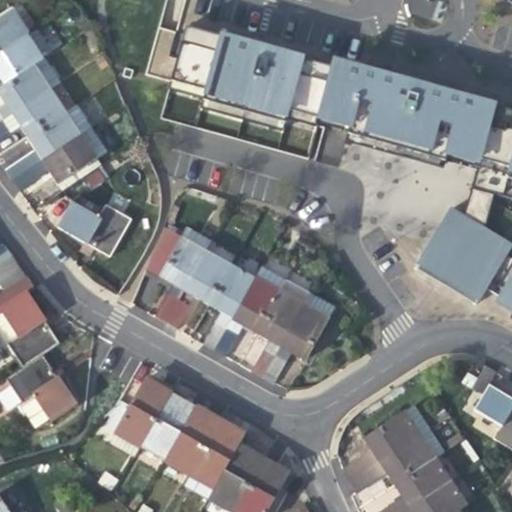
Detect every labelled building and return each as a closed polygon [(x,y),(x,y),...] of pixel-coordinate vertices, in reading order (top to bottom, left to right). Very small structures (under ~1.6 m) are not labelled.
[(166,0),(145,74),(171,81),(177,60),(169,57),(177,32),(185,0),(166,0)] [(0,53),(27,36),(11,13),(0,20),(0,53)] [(171,81),(206,91),(221,38),(186,28),(184,35),(177,60),(171,81)] [(27,36),(0,53),(0,82),(2,86),(41,61),(52,53),(37,30),(27,36)] [(169,57),(177,60),(184,35),(177,32),(169,57)] [(221,38),(206,91),(203,100),(285,123),(286,119),(288,111),(302,60),(304,54),(287,49),(286,55),(264,49),(254,47),(256,42),(256,41),(223,32),(221,38)] [(318,119),(319,116),(332,68),(302,60),(288,111),(318,119)] [(0,100),(2,105),(10,116),(50,90),(57,85),(41,61),(2,86),(0,87),(0,100)] [(332,68),(319,116),(350,124),(348,132),(347,135),(445,162),(476,170),(493,107),(463,98),(464,93),(431,83),(429,89),(398,80),(400,75),(367,65),(365,71),(334,63),(332,68)] [(169,90),(203,100),(206,91),(171,81),(169,90)] [(50,90),(10,116),(17,126),(21,133),(25,138),(65,112),(50,90)] [(283,132),(285,123),(203,100),(201,109),(283,132)] [(0,122),(10,116),(2,105),(0,106),(0,122)] [(33,151),(40,162),(91,128),(75,105),(65,112),(25,138),(29,145),(33,151)] [(511,199),(511,180),(507,180),(511,162),(511,111),(493,107),(476,170),(471,188),(493,194),(511,199)] [(316,127),(317,123),(318,119),(288,111),(286,119),(316,127)] [(0,136),(17,126),(10,116),(0,122),(0,136)] [(317,123),(348,132),(350,124),(319,116),(318,119),(317,123)] [(91,128),(40,162),(47,172),(51,178),(55,185),(56,184),(93,160),(106,151),(91,128)] [(443,168),(445,162),(347,135),(346,142),(443,168)] [(12,181),(40,162),(33,151),(4,169),(12,181)] [(61,192),(81,179),(98,168),(93,160),(56,184),(61,192)] [(47,172),(40,162),(12,181),(19,191),(47,172)] [(100,166),(98,168),(81,179),(89,191),(108,178),(100,166)] [(471,188),(462,218),(484,230),(493,194),(471,188)] [(72,202),(57,229),(85,244),(109,258),(130,220),(102,204),(96,216),(72,202)] [(484,230),(462,218),(449,210),(414,269),(475,305),(485,288),(505,254),(510,246),(484,230)] [(179,237),(205,251),(211,241),(184,227),(179,237)] [(183,292),(205,251),(179,237),(157,277),(166,282),(172,285),(183,292)] [(0,248),(0,263),(11,256),(4,246),(0,248)] [(205,251),(183,292),(195,298),(200,301),(207,305),(230,264),(205,251)] [(485,288),(500,297),(511,277),(511,258),(505,254),(485,288)] [(0,278),(18,267),(11,256),(0,263),(0,278)] [(220,311),(231,317),(253,277),(230,264),(207,305),(215,309),(220,311)] [(253,277),(278,291),(284,280),(259,266),(253,277)] [(25,277),(18,267),(0,278),(0,283),(4,290),(25,277)] [(32,288),(25,277),(4,290),(12,301),(26,292),(32,288)] [(278,291),(253,277),(231,317),(244,325),(249,328),(256,331),(278,291)] [(511,277),(500,297),(498,300),(511,308),(511,314),(510,318),(511,319),(511,277)] [(284,280),(278,291),(301,303),(307,293),(284,280)] [(165,325),(183,292),(172,285),(154,319),(165,325)] [(0,334),(3,339),(41,314),(34,304),(26,292),(12,301),(4,290),(0,293),(0,334)] [(279,344),(301,303),(278,291),(256,331),(262,334),(267,337),(279,344)] [(195,298),(183,292),(165,325),(176,331),(195,298)] [(301,303),(279,344),(291,350),(298,354),(305,358),(327,317),(301,303)] [(213,350),(231,317),(220,311),(202,344),(213,350)] [(41,314),(3,339),(22,368),(42,354),(59,343),(41,314)] [(244,325),(231,317),(213,350),(226,358),(244,325)] [(261,377),(279,344),(267,337),(249,370),(261,377)] [(291,350),(279,344),(261,377),(273,383),(291,350)] [(14,393),(52,369),(42,354),(22,368),(5,379),(14,393)] [(52,369),(14,393),(39,429),(76,405),(63,385),(52,369)] [(472,390),(485,397),(491,387),(498,377),(485,369),(472,390)] [(104,426),(141,447),(170,394),(158,387),(146,381),(131,408),(118,401),(111,413),(104,426)] [(501,429),(511,410),(511,399),(491,387),(485,397),(476,413),(501,429)] [(141,447),(165,460),(194,407),(184,401),(170,394),(141,447)] [(165,460),(190,473),(219,420),(208,414),(194,407),(165,460)] [(511,410),(501,429),(494,440),(511,450),(511,410)] [(375,451),(381,461),(422,434),(407,413),(367,440),(372,447),(375,451)] [(190,473),(215,487),(239,443),(244,433),(232,427),(219,420),(190,473)] [(422,434),(381,461),(389,472),(392,477),(396,484),(437,457),(422,434)] [(239,443),(215,487),(240,500),(263,456),(253,450),(239,443)] [(352,480),(381,461),(375,451),(345,471),(352,480)] [(263,456),(240,500),(261,511),(266,511),(289,470),(277,463),(263,456)] [(404,496),(411,507),(452,480),(437,457),(396,484),(400,490),(404,496)] [(389,472),(381,461),(352,480),(359,492),(389,472)] [(99,486),(114,496),(122,482),(107,472),(99,486)] [(207,501),(215,487),(190,473),(182,488),(207,501)] [(452,480),(411,507),(415,511),(458,511),(460,511),(469,505),(452,480)] [(233,511),(240,500),(215,487),(207,501),(227,511),(233,511)] [(403,511),(411,507),(404,496),(379,511),(403,511)] [(0,511),(9,511),(0,497),(0,511)] [(261,511),(240,500),(233,511),(261,511)]
